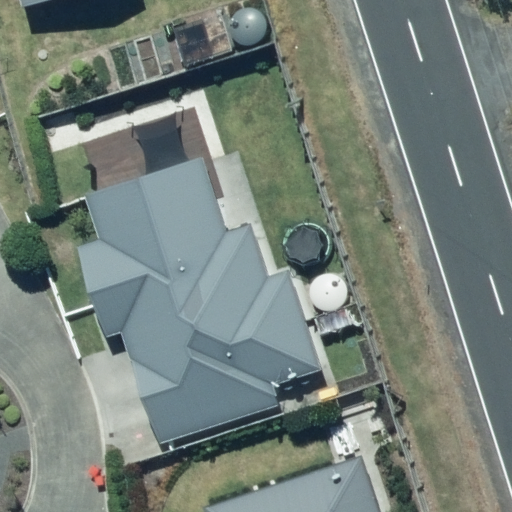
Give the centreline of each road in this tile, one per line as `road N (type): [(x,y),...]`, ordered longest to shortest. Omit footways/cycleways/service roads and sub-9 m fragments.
road 1 (tertiary): [(400,0),(511,350)]
road 2 (residential): [(73,511),(63,437),(29,335),(0,307)]
